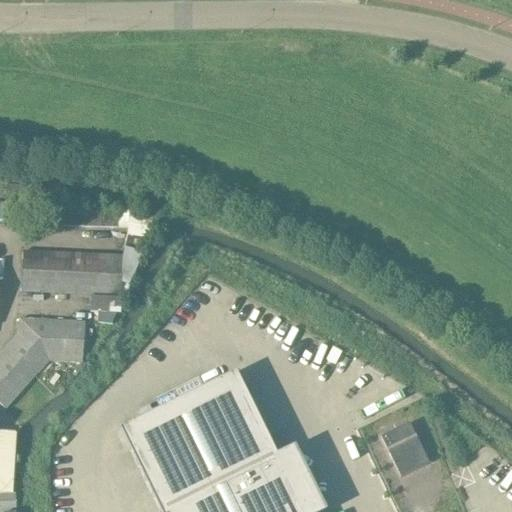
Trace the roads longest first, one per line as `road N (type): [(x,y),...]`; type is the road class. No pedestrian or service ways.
road 1 (unclassified): [(511,58),(359,21),(0,19)]
road 2 (unknown): [(0,340),(9,319),(13,240),(117,244)]
